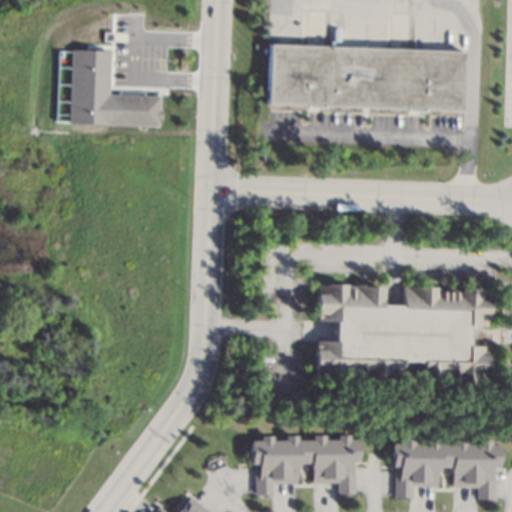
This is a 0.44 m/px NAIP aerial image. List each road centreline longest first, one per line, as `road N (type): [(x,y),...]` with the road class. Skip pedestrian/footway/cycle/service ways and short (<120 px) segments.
road 1 (tertiary): [(103,511),(196,382),(205,351),(217,0)]
road 2 (residential): [(210,189),(511,198)]
